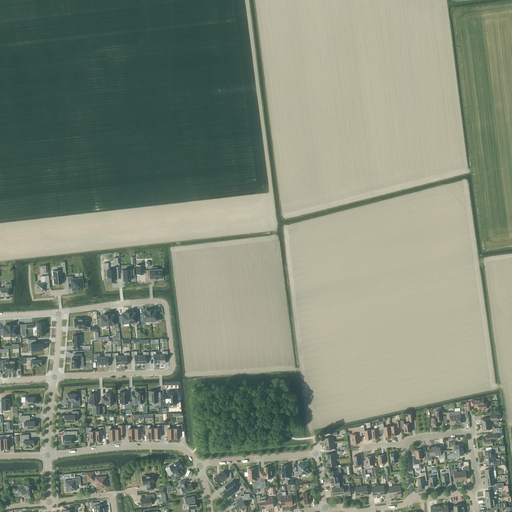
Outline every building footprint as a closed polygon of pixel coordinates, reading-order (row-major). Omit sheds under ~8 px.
[(118,279),(117,267),(114,267),(114,270),(106,270),(107,280),(107,282),(111,282),(115,281),(118,280),(118,279)] [(151,269),(149,270),(149,279),(154,279),(154,278),(157,278),(162,278),(162,269),(157,269),(157,267),(151,268),(151,269)] [(122,270),(123,281),(131,281),(130,276),(134,276),(133,269),(130,269),(130,270),(122,270)] [(61,270),(52,271),(54,284),(62,284),(61,270)] [(49,284),(48,276),(40,277),(41,283),(36,283),(36,284),(35,284),(36,288),(37,288),(37,292),(38,292),(39,293),(42,293),(42,292),(46,291),(45,284),(49,284)] [(72,276),(67,277),(68,284),(71,283),(72,290),(83,289),(81,278),(73,279),(72,276)] [(0,296),(10,296),(9,288),(9,284),(5,285),(5,288),(0,288),(0,296)] [(157,310),(153,310),(153,309),(149,310),(150,323),(157,322),(157,321),(160,321),(159,314),(157,315),(157,310)] [(145,310),(145,311),(142,311),(142,314),(140,314),(141,322),(144,321),(150,320),(150,323),(149,310),(145,310)] [(128,312),(129,324),(136,323),(136,321),(139,321),(138,314),(136,315),(135,312),(132,312),(132,311),(128,312)] [(121,313),(121,316),(119,316),(119,322),(122,322),(122,323),(129,322),(129,324),(128,312),(124,312),(124,313),(121,313)] [(98,327),(108,326),(107,315),(107,314),(103,314),(103,315),(99,315),(100,318),(98,318),(98,327)] [(107,314),(107,315),(108,326),(114,325),(115,328),(118,328),(117,322),(115,322),(114,314),(111,314),(107,314)] [(85,319),(74,319),(74,327),(78,326),(78,328),(81,328),(81,331),(89,331),(89,327),(86,327),(85,319)] [(33,324),(26,324),(26,328),(33,328),(33,327),(36,326),(37,335),(45,334),(45,330),(45,326),(44,322),(36,323),(36,324),(33,324)] [(9,325),(10,338),(20,337),(19,328),(17,328),(17,325),(13,325),(13,324),(9,325)] [(5,325),(2,325),(2,329),(0,328),(0,333),(0,335),(3,335),(3,337),(10,336),(10,338),(9,325),(5,325)] [(31,343),(31,351),(43,350),(42,342),(35,343),(35,340),(28,340),(28,343),(31,343)] [(140,354),(137,355),(137,351),(131,351),(131,358),(134,358),(134,366),(138,366),(138,365),(140,365),(140,354)] [(159,354),(156,354),(156,351),(150,351),(150,358),(153,357),(153,364),(159,364),(159,354)] [(165,357),(167,357),(167,351),(162,351),(162,354),(159,354),(159,364),(165,364),(165,357)] [(127,359),(129,358),(129,352),(124,352),(124,355),(121,355),(121,366),(127,365),(127,359)] [(146,358),(148,358),(148,352),(143,352),(143,354),(140,354),(140,365),(146,365),(146,358)] [(105,356),(102,356),(102,366),(108,366),(108,359),(110,359),(110,353),(104,353),(105,356)] [(121,355),(118,355),(118,353),(112,353),(112,359),(115,359),(115,366),(121,366),(121,355)] [(72,365),(71,365),(71,369),(75,369),(75,368),(79,367),(79,358),(81,357),(81,354),(73,354),(74,357),(74,358),(72,358),(72,362),(72,365)] [(99,354),(93,354),(93,360),(96,360),(96,367),(102,366),(102,356),(99,356),(99,354)] [(41,359),(35,359),(35,357),(26,358),(26,363),(29,363),(30,367),(30,368),(32,368),(36,368),(41,367),(41,365),(41,364),(41,359)] [(2,360),(0,360),(0,368),(2,368),(3,368),(3,371),(9,371),(9,360),(2,360)] [(9,360),(9,371),(16,370),(16,369),(17,369),(19,369),(19,360),(9,361),(9,360)] [(167,395),(163,395),(163,405),(168,405),(169,405),(176,405),(177,405),(177,403),(176,391),(174,391),(174,390),(170,390),(169,391),(167,391),(167,395)] [(143,403),(143,391),(135,392),(135,397),(132,397),(132,405),(136,404),(136,403),(143,403)] [(157,398),(157,391),(149,391),(149,402),(154,402),(154,405),(157,405),(160,405),(160,398),(157,398)] [(97,393),(92,393),(92,392),(89,392),(89,396),(86,396),(86,402),(88,402),(88,404),(98,403),(98,400),(97,400),(97,393)] [(124,409),(132,408),(131,401),(128,401),(127,392),(120,392),(120,403),(124,403),(124,409)] [(77,393),(75,393),(71,393),(71,394),(66,394),(66,397),(65,397),(66,402),(73,402),(74,407),(80,407),(79,401),(78,401),(77,394),(77,393)] [(113,404),(113,393),(105,393),(106,396),(102,397),(102,403),(106,402),(106,404),(113,404)] [(22,402),(23,408),(29,407),(29,405),(36,405),(36,399),(35,399),(35,396),(30,397),(30,396),(26,396),(26,397),(26,402),(22,402)] [(484,403),(483,399),(470,401),(470,402),(467,403),(468,411),(472,410),(471,405),(477,405),(478,410),(487,408),(486,402),(484,403)] [(442,421),(441,410),(441,407),(434,408),(435,417),(431,418),(432,427),(439,426),(439,422),(442,421)] [(75,418),(78,418),(78,411),(71,411),(71,414),(64,415),(64,420),(65,420),(65,423),(70,423),(73,423),(75,423),(75,418)] [(461,418),(464,418),(463,411),(454,412),(456,424),(462,423),(461,418)] [(450,425),(456,424),(454,412),(446,413),(446,416),(443,416),(444,420),(450,419),(450,425)] [(34,421),(30,421),(30,415),(21,416),(21,422),(23,422),(23,429),(24,429),(34,429),(34,426),(34,421)] [(410,423),(404,424),(403,420),(400,420),(401,427),(404,426),(405,432),(412,432),(410,423)] [(384,427),(383,423),(383,421),(380,421),(380,424),(381,429),(384,429),(384,436),(391,435),(390,426),(384,427)] [(390,426),(391,435),(398,434),(397,427),(400,427),(399,421),(396,421),(397,425),(390,426)] [(494,427),(491,426),(490,423),(481,425),(482,430),(492,429),(492,433),(501,431),(501,428),(499,428),(494,428),(494,427)] [(134,428),(134,438),(137,438),(137,439),(140,439),(140,438),(140,430),(143,430),(143,424),(137,425),(137,428),(134,428)] [(179,430),(182,430),(182,424),(176,424),(176,428),(173,428),(173,438),(180,438),(179,430)] [(381,430),(381,429),(380,424),(377,425),(377,426),(374,426),(374,429),(371,430),(372,439),(379,438),(378,431),(381,430)] [(118,429),(115,429),(115,439),(121,439),(121,431),(124,431),(123,425),(118,425),(118,429)] [(134,438),(134,428),(130,429),(130,425),(125,425),(125,431),(128,431),(128,438),(134,438)] [(153,428),(150,428),(150,425),(144,425),(145,431),(147,431),(147,438),(154,438),(153,428)] [(160,430),(162,430),(162,425),(157,425),(157,428),(153,428),(154,438),(160,438),(160,430)] [(173,428),(169,428),(169,425),(164,425),(164,431),(166,431),(167,439),(173,438),(173,428)] [(115,439),(115,429),(111,429),(111,426),(105,426),(106,432),(109,432),(109,439),(115,439)] [(360,427),(361,427),(360,426),(357,427),(358,434),(351,435),(353,444),(360,443),(359,436),(362,435),(361,433),(360,427)] [(95,441),(95,431),(92,431),(91,427),(86,427),(86,433),(89,433),(89,441),(95,441)] [(95,431),(95,441),(98,441),(101,441),(101,440),(101,433),(104,433),(104,427),(98,427),(99,431),(95,431)] [(372,439),(371,430),(364,431),(364,427),(361,427),(360,427),(361,433),(364,433),(365,440),(372,439)] [(67,436),(62,436),(62,441),(63,441),(63,443),(68,443),(68,444),(72,444),(72,443),(73,443),(73,436),(77,436),(77,431),(66,431),(67,435),(67,436)] [(492,439),(498,438),(498,437),(497,433),(485,435),(486,438),(483,438),(483,445),(492,444),(492,439)] [(12,434),(3,435),(3,449),(10,448),(10,445),(12,445),(12,442),(12,438),(12,434)] [(33,440),(29,440),(28,434),(20,435),(21,439),(22,439),(23,440),(22,440),(23,448),(33,448),(33,445),(33,440)] [(453,450),(463,449),(462,444),(455,445),(455,442),(449,442),(449,448),(452,447),(453,450)] [(444,451),(440,451),(440,445),(434,446),(436,456),(438,456),(439,459),(444,458),(444,456),(445,456),(444,451)] [(433,456),(436,456),(434,446),(429,447),(429,450),(427,451),(428,465),(432,465),(431,460),(433,460),(433,456)] [(495,456),(495,453),(498,453),(497,447),(491,448),(491,451),(484,452),(485,457),(495,456)] [(420,458),(423,458),(422,449),(415,450),(416,457),(413,457),(414,465),(420,464),(420,458)] [(456,455),(463,454),(463,449),(453,450),(453,453),(450,453),(450,456),(447,456),(447,459),(457,458),(456,455)] [(398,467),(402,466),(401,459),(398,460),(397,453),(390,454),(391,462),(398,462),(398,467)] [(379,464),(386,463),(384,454),(378,455),(379,464)] [(361,464),(360,456),(353,456),(354,468),(361,467),(361,464)] [(368,465),(374,465),(373,456),(366,457),(366,460),(364,460),(365,469),(366,469),(367,468),(368,468),(368,466),(368,465)] [(493,462),(493,465),(499,464),(499,458),(495,459),(495,456),(485,457),(486,462),(493,462)] [(181,469),(182,468),(178,461),(169,466),(170,468),(169,469),(171,472),(172,471),(173,473),(175,472),(178,478),(184,475),(181,469)] [(295,472),(295,478),(299,477),(299,474),(306,474),(306,472),(309,472),(308,463),(298,464),(298,471),(295,472)] [(289,465),(282,466),(282,470),(281,470),(282,477),(285,477),(285,481),(287,481),(287,479),(290,479),(290,477),(290,469),(289,469),(289,465)] [(485,478),(493,476),(493,471),(495,470),(495,465),(488,466),(488,469),(484,470),(485,478)] [(264,478),(273,477),(273,473),(272,473),(271,467),(264,467),(264,474),(260,474),(260,478),(260,482),(265,482),(264,478)] [(466,473),(469,473),(468,467),(463,468),(463,471),(460,472),(461,480),(467,480),(466,473)] [(260,478),(260,477),(256,478),(256,475),(255,468),(248,469),(249,481),(255,481),(255,484),(254,484),(254,489),(261,488),(260,482),(260,478)] [(450,477),(450,471),(449,469),(446,469),(446,472),(445,472),(444,471),(441,472),(441,476),(442,485),(448,484),(447,478),(450,477)] [(461,480),(460,472),(457,472),(456,469),(450,470),(451,475),(454,475),(455,481),(461,480)] [(227,482),(231,479),(231,473),(225,473),(223,471),(216,476),(214,476),(214,477),(214,478),(214,479),(215,481),(216,481),(218,484),(225,479),(227,482)] [(424,481),(427,481),(426,472),(420,473),(421,478),(417,479),(419,488),(425,487),(424,481)] [(436,479),(439,479),(438,473),(432,474),(433,477),(429,477),(431,486),(436,486),(436,479)] [(152,475),(142,476),(143,485),(146,484),(147,490),(153,489),(153,483),(152,475)] [(72,477),(72,480),(65,481),(66,487),(65,487),(65,492),(70,491),(76,490),(75,484),(80,484),(79,476),(74,477),(72,477)] [(329,483),(332,482),(332,486),(336,485),(336,487),(332,488),(334,498),(339,497),(345,496),(344,486),(340,487),(339,481),(338,476),(328,477),(329,483)] [(494,478),(496,478),(496,476),(493,476),(485,478),(486,485),(495,484),(494,478)] [(96,478),(97,487),(103,487),(107,487),(106,482),(106,483),(105,477),(96,478)] [(193,491),(190,484),(188,485),(186,480),(179,482),(181,487),(180,487),(183,494),(193,491)] [(234,489),(237,487),(233,480),(225,486),(227,489),(223,491),(225,494),(225,495),(227,497),(228,497),(236,491),(234,489)] [(17,489),(18,496),(25,495),(25,498),(34,497),(33,492),(34,492),(34,491),(34,489),(33,489),(32,484),(24,485),(24,488),(17,489)] [(486,499),(494,498),(496,498),(496,496),(494,496),(493,490),(485,491),(486,499)] [(287,506),(286,496),(283,496),(282,492),(277,493),(278,502),(281,501),(282,507),(287,506)] [(292,500),(295,499),(294,492),(289,492),(289,495),(286,496),(287,506),(293,505),(292,500)] [(304,503),(311,502),(310,492),(303,493),(304,503)] [(154,500),(154,494),(146,495),(146,498),(140,499),(141,507),(151,505),(150,501),(154,500)] [(244,500),(243,499),(244,498),(244,500),(250,499),(250,494),(244,494),(244,496),(241,496),(235,500),(238,504),(237,505),(235,507),(236,509),(236,510),(238,511),(240,511),(242,511),(244,510),(244,509),(247,507),(243,501),(244,500)] [(268,509),(266,498),(266,496),(260,497),(260,495),(256,496),(258,503),(260,503),(261,509),(268,509)] [(196,501),(195,501),(194,496),(184,498),(185,503),(188,503),(188,509),(196,509),(196,501)] [(494,498),(486,499),(487,507),(491,507),(491,509),(506,507),(510,507),(509,502),(506,503),(495,504),(494,498)] [(94,511),(105,511),(104,504),(97,505),(97,502),(91,503),(91,508),(94,508),(94,511)]
